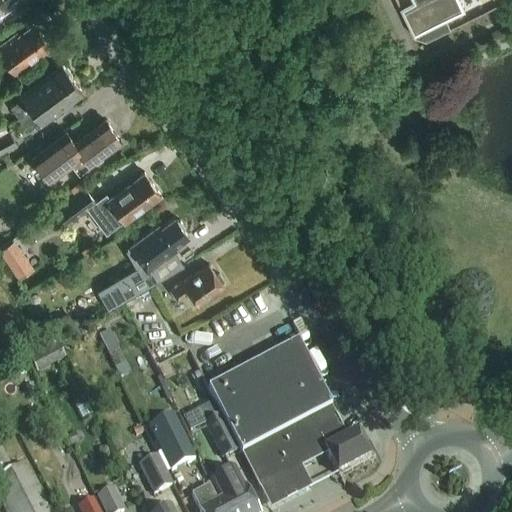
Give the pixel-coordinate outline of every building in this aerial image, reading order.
[(0,0),(0,15),(13,6),(10,1),(11,0),(0,0)] [(403,9),(417,38),(428,41),(452,29),(447,19),(465,10),(460,0),(414,0),(416,2),(403,9)] [(36,24),(20,36),(19,34),(0,47),(0,52),(15,73),(53,46),(36,24)] [(21,119),(75,78),(65,64),(22,97),(23,98),(12,106),(21,119)] [(86,91),(75,78),(21,119),(30,130),(41,122),(42,124),(86,91)] [(34,158),(51,181),(74,164),(79,171),(122,140),(108,121),(78,144),(69,132),(34,158)] [(0,156),(17,146),(6,127),(0,130),(0,156)] [(145,173),(111,199),(108,195),(98,202),(87,187),(59,208),(71,224),(90,209),(108,233),(126,220),(126,221),(162,195),(145,173)] [(181,220),(178,220),(176,217),(162,228),(160,225),(131,247),(148,270),(178,249),(176,246),(189,236),(184,228),(184,224),(181,220)] [(14,239),(0,248),(0,250),(7,261),(9,263),(24,252),(14,239)] [(210,264),(194,276),(193,275),(172,290),(179,300),(190,292),(198,304),(225,286),(210,264)] [(67,312),(57,318),(63,328),(73,322),(67,312)] [(206,392),(259,492),(270,511),(272,511),(312,492),(301,471),(327,457),(338,478),(370,461),(357,435),(347,440),(297,345),(206,392)] [(84,399),(72,405),(75,411),(87,405),(84,399)] [(223,459),(237,452),(212,404),(182,419),(190,434),(205,425),(223,459)] [(148,428),(170,473),(195,460),(173,416),(148,428)] [(139,428),(132,431),(135,438),(142,435),(139,428)] [(73,435),(65,439),(70,447),(77,444),(73,435)] [(49,511),(25,467),(12,473),(0,450),(0,507),(2,511),(49,511)] [(138,467),(152,496),(172,487),(158,458),(138,467)] [(230,459),(212,468),(221,486),(239,477),(230,459)] [(82,478),(65,486),(77,509),(93,501),(82,478)] [(223,501),(228,511),(256,511),(245,489),(244,489),(239,479),(221,488),(227,499),(223,501)] [(199,511),(228,511),(223,501),(217,504),(209,489),(193,498),(199,511)] [(96,498),(103,511),(124,511),(113,490),(96,498)]
